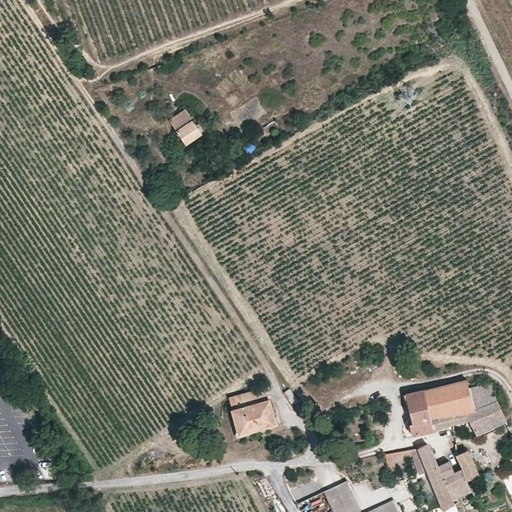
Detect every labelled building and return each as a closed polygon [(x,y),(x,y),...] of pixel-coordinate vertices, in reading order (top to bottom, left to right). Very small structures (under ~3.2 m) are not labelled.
[(169,122),(174,128),(190,117),(186,111),(169,122)] [(190,117),(174,128),(186,145),(202,134),(190,117)] [(424,389),(435,429),(464,419),(466,423),(470,421),(476,435),(506,423),(496,402),(492,383),(469,387),(467,379),(424,389)] [(266,387),(228,396),(239,434),(276,423),(271,405),(266,387)] [(413,434),(435,429),(424,389),(406,394),(413,422),(410,423),(413,434)] [(440,506),(471,492),(467,481),(462,469),(456,471),(454,471),(449,461),(438,466),(428,445),(427,444),(418,448),(426,470),(440,506)] [(426,470),(418,448),(410,449),(412,455),(420,473),(426,470)] [(383,452),(394,483),(400,480),(392,459),(412,455),(410,449),(383,452)] [(462,469),(467,481),(477,477),(466,452),(456,456),(462,469)] [(355,504),(346,482),(335,486),(344,509),(355,504)] [(358,511),(355,504),(344,509),(335,486),(324,491),(333,511),(399,511),(398,510),(394,511),(358,511)] [(394,511),(398,510),(394,500),(367,511),(394,511)]
